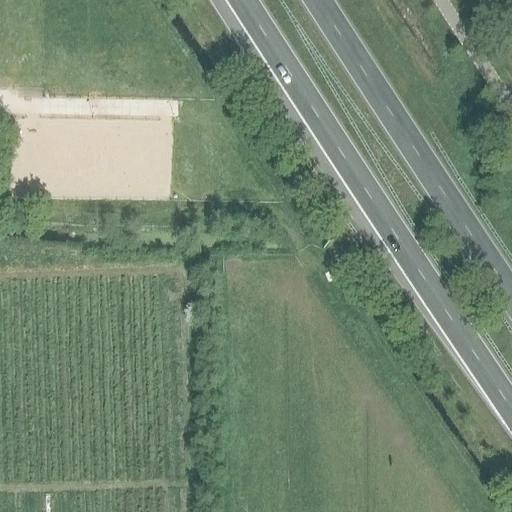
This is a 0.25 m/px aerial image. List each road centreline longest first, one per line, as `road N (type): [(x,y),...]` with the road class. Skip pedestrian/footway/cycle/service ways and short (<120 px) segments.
road 1 (trunk): [(242,0),(511,411)]
road 2 (trunk): [(511,297),(317,0)]
